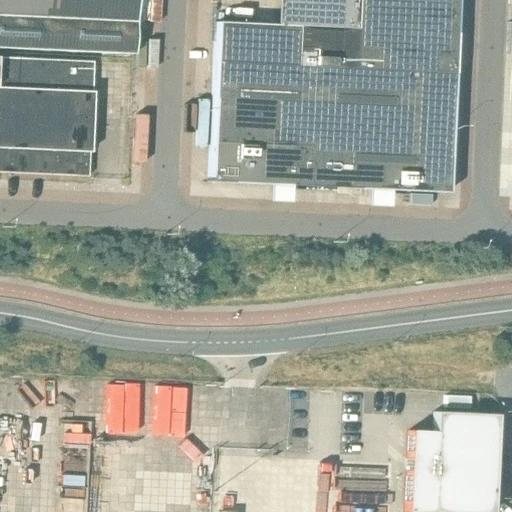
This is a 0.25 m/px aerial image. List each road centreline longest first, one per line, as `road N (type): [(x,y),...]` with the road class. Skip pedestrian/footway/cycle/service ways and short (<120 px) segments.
road 1 (tertiary): [(0,315),(115,336),(210,341),(511,313)]
road 2 (unclassified): [(486,234),(162,216)]
road 3 (unclassified): [(486,234),(495,0)]
road 4 (unclassified): [(162,216),(172,0)]
road 5 (unclassified): [(162,216),(0,212)]
